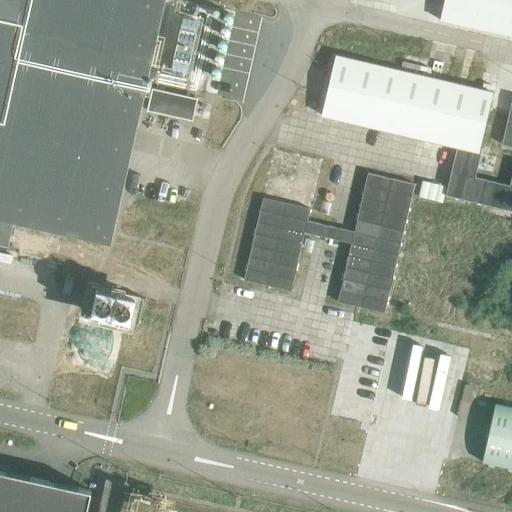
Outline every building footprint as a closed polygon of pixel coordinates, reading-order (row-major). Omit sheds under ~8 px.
[(0,0),(0,239),(14,243),(20,212),(84,227),(90,229),(90,228),(110,233),(129,150),(127,150),(132,130),(133,131),(162,0),(0,0)] [(511,0),(443,0),(439,20),(511,35),(511,0)] [(491,92),(439,80),(438,80),(335,55),(321,115),(426,139),(456,146),(477,151),(489,102),(491,92)] [(192,120),(192,119),(192,116),(193,115),(196,101),(196,98),(158,89),(151,88),(147,109),(147,110),(192,120)] [(511,146),(511,96),(508,111),(501,144),(511,146)] [(446,195),(511,211),(511,171),(509,185),(490,180),(474,177),(476,169),(480,154),(477,153),(477,151),(456,146),(456,148),(449,175),(445,195),(446,195)] [(304,232),(351,243),(338,301),(385,312),(414,181),(367,170),(354,231),(306,220),(320,160),(273,149),(244,280),(291,290),(304,232)] [(419,193),(431,197),(436,185),(424,180),(419,193)] [(93,287),(92,311),(106,312),(107,301),(116,302),(116,312),(134,313),(135,294),(120,293),(120,294),(109,294),(110,288),(93,287)] [(511,468),(511,407),(494,403),(481,462),(511,468)] [(0,511),(85,511),(91,490),(0,470),(0,511)]
